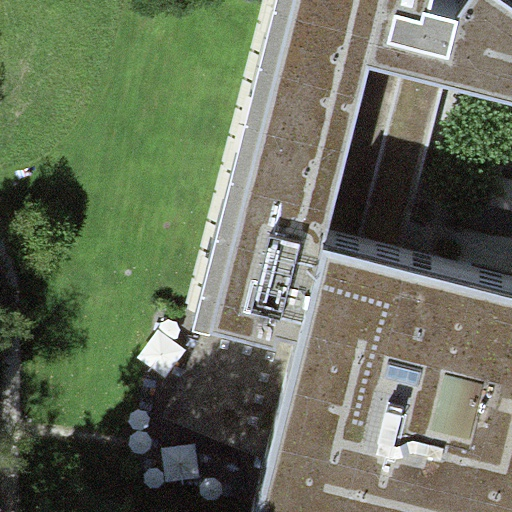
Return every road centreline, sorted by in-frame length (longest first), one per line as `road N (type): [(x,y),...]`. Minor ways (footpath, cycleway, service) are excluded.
road 1 (track): [(0,208),(53,193),(148,28),(194,0)]
road 2 (track): [(3,511),(14,382),(0,258)]
